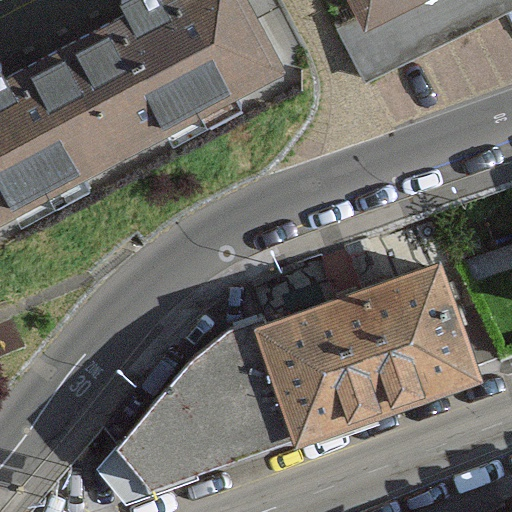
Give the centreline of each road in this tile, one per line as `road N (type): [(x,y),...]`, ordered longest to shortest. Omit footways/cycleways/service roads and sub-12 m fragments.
road 1 (residential): [(511,124),(239,225),(183,262),(111,332),(0,466)]
road 2 (secondary): [(511,425),(279,511)]
